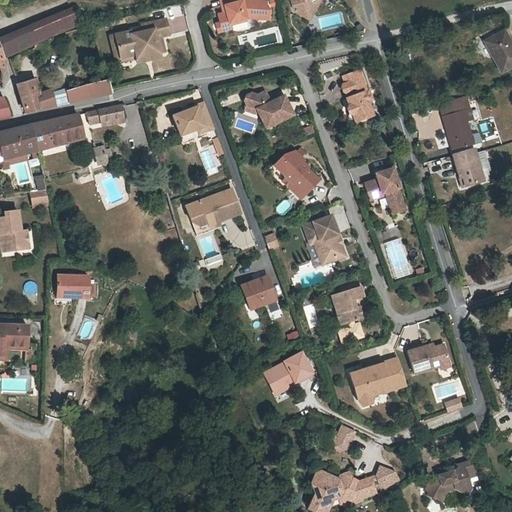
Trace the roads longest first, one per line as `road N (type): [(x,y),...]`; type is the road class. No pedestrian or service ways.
road 1 (residential): [(456,309),(414,313),(388,301),(293,56)]
road 2 (residential): [(374,39),(456,309)]
road 3 (residential): [(0,123),(201,77)]
road 4 (residential): [(456,309),(475,402),(390,441)]
road 5 (residential): [(201,77),(262,248)]
road 6 (residential): [(374,39),(511,8)]
